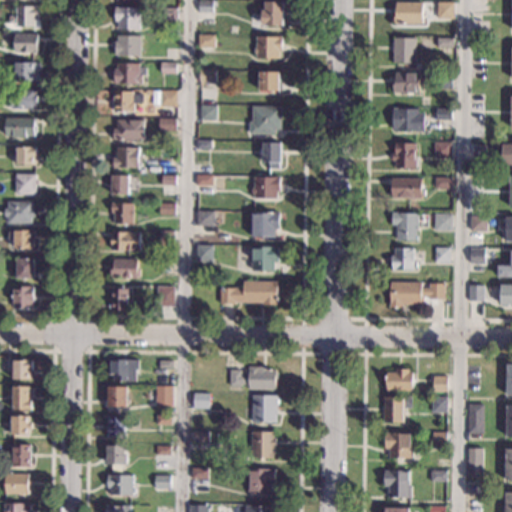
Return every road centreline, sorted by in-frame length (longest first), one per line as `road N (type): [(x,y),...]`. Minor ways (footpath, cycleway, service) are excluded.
road 1 (residential): [(330,511),(338,0)]
road 2 (residential): [(69,511),(77,0)]
road 3 (residential): [(511,338),(0,335)]
